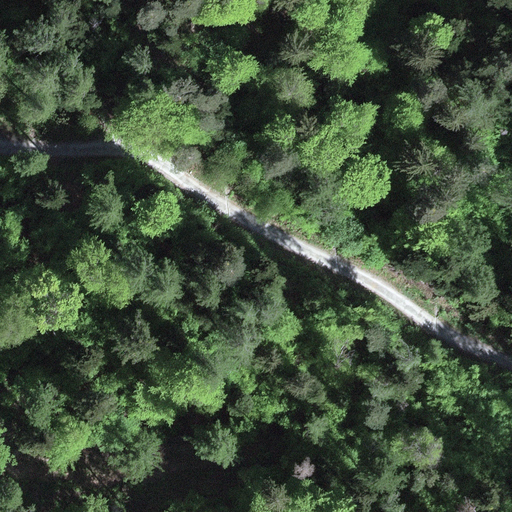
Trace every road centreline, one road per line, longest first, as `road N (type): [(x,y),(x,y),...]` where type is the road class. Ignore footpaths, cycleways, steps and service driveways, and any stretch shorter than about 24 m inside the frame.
road 1 (track): [(0,143),(84,149),(158,166),(511,366)]
road 2 (track): [(0,466),(146,471),(261,445)]
